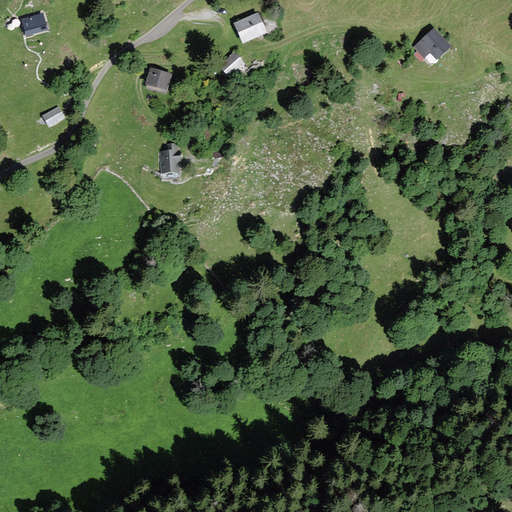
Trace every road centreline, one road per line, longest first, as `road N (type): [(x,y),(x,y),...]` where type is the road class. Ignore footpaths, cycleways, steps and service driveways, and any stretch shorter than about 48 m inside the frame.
road 1 (unclassified): [(0,175),(57,148),(110,63),(192,0)]
road 2 (track): [(398,34),(347,27),(247,49),(218,18)]
road 3 (track): [(189,156),(184,128),(147,110),(139,85),(142,69),(181,63)]
